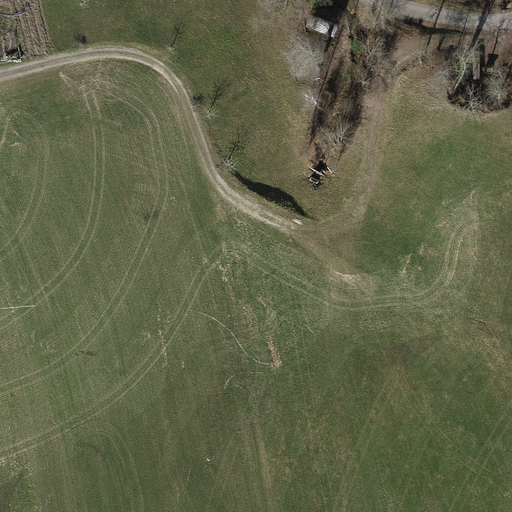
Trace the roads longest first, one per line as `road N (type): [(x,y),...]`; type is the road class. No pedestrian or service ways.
road 1 (track): [(511,29),(476,51),(397,66),(378,100),(365,193),(347,218),(309,241),(220,189),(169,82),(146,62),(106,56),(0,80)]
road 2 (residential): [(383,0),(413,12),(511,20)]
